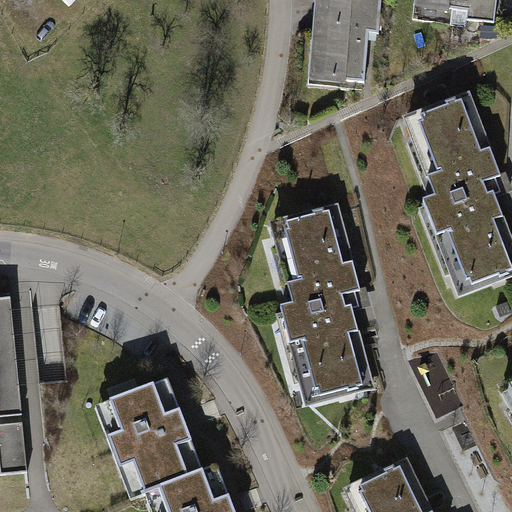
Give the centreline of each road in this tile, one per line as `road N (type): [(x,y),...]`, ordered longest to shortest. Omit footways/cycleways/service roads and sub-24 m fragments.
road 1 (residential): [(283,0),(254,155),(219,234),(165,313)]
road 2 (residential): [(165,313),(238,393),(294,511)]
road 3 (residential): [(0,253),(113,282),(165,313)]
